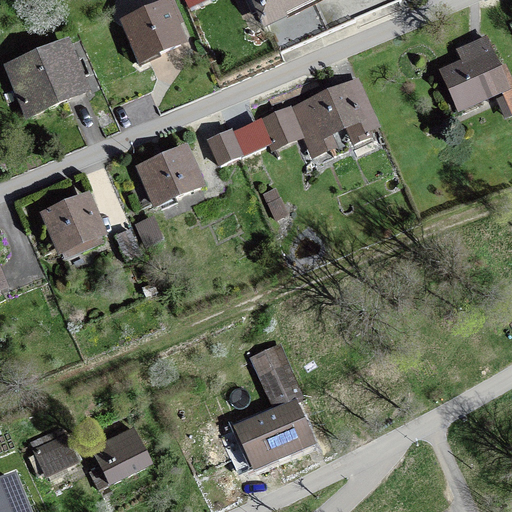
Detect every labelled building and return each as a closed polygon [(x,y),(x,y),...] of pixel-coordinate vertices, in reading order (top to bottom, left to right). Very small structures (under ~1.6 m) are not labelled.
[(184,26),(172,0),(169,0),(119,22),(139,68),(189,46),(181,27),(184,26)] [(211,0),(184,0),(189,10),(211,0)] [(256,0),(280,55),(354,23),(343,0),(256,0)] [(69,39),(3,67),(11,84),(3,87),(10,104),(18,100),(27,122),(98,92),(96,85),(99,84),(80,40),(72,44),(69,39)] [(487,44),(462,54),(467,65),(444,75),(460,112),(507,91),(487,44)] [(378,128),(360,87),(295,113),(316,156),(333,149),(327,135),(363,120),(368,132),(378,128)] [(299,136),(289,116),(265,127),(274,147),(299,136)] [(241,160),(230,135),(210,144),(221,169),(241,160)] [(207,189),(188,145),(135,168),(154,211),(175,201),(181,213),(206,202),(202,191),(207,189)] [(274,190),(263,195),(276,221),(286,217),(274,190)] [(109,237),(90,193),(39,215),(58,259),(63,257),(65,261),(103,245),(101,240),(109,237)] [(135,225),(145,249),(165,241),(154,217),(135,225)] [(143,257),(131,229),(114,236),(126,264),(143,257)] [(73,262),(76,267),(85,262),(83,257),(73,262)] [(0,266),(0,294),(10,291),(0,266)] [(258,361),(282,414),(224,438),(238,472),(279,455),(282,461),(314,447),(298,408),(303,406),(280,352),(258,361)] [(63,428),(29,443),(35,456),(29,459),(38,480),(45,477),(46,480),(79,465),(63,428)] [(89,474),(99,494),(153,467),(134,428),(91,450),(100,468),(89,474)] [(0,511),(31,511),(16,474),(0,480),(0,511)]
